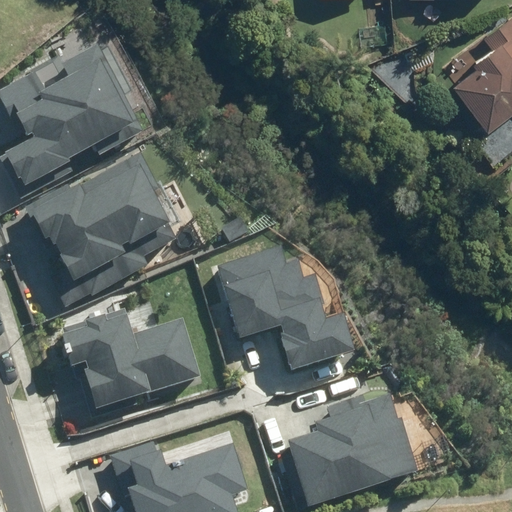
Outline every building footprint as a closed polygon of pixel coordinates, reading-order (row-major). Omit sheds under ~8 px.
[(475,69),(453,85),(488,130),(511,111),(511,16),(483,38),(492,49),(472,64),(475,69)] [(3,158),(19,192),(138,136),(98,50),(57,70),(65,86),(40,97),(31,79),(0,93),(0,112),(18,151),(3,158)] [(21,210),(67,311),(147,274),(141,261),(176,245),(135,157),(21,210)] [(276,251),(214,271),(238,343),(272,331),(287,377),(352,355),(340,316),(321,323),(307,282),(299,285),(292,264),(282,267),(276,251)] [(123,313),(55,333),(67,374),(79,370),(92,416),(194,386),(176,323),(130,337),(123,313)] [(280,447),(302,511),(310,511),(415,476),(389,400),(365,409),(362,399),(323,412),(326,422),(312,427),(315,436),(280,447)] [(110,455),(123,494),(128,511),(230,511),(228,502),(243,497),(228,452),(162,473),(152,441),(110,455)]
